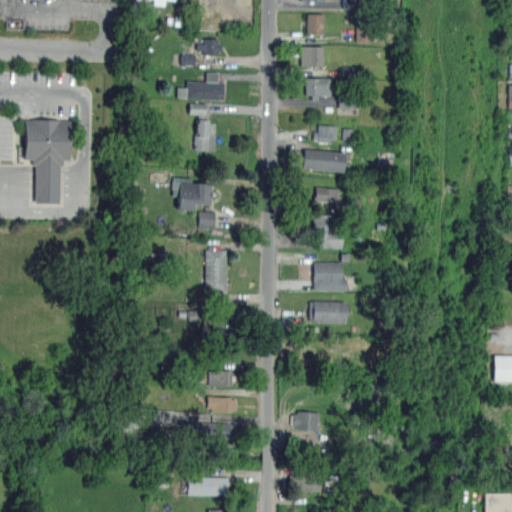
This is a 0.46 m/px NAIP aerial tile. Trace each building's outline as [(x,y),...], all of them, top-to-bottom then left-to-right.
[(342,0),(342,8),(354,8),(354,0),(342,0)] [(323,13),(305,13),(305,33),(322,34),(323,13)] [(355,41),(355,24),(372,25),(372,41),(355,41)] [(218,38),(196,38),(196,54),(218,54),(218,38)] [(299,65),(321,66),(322,45),(299,45),(299,65)] [(343,66),(343,78),(359,79),(360,66),(343,66)] [(221,99),(222,81),(217,80),(217,71),(204,71),(204,80),(185,80),(184,87),(176,86),(175,97),(221,99)] [(304,94),(329,95),(329,77),(304,77),(304,94)] [(338,95),(338,107),(357,108),(357,95),(338,95)] [(193,149),(214,150),(214,121),(205,120),(205,103),(187,102),(187,113),(194,113),(193,149)] [(23,118),(23,159),(33,159),(33,181),(33,202),(58,202),(58,181),(59,159),(68,159),(68,119),(23,118)] [(317,131),(312,131),(311,140),(335,141),(335,125),(317,124),(317,131)] [(343,127),(342,140),(350,140),(351,128),(343,127)] [(343,170),(343,150),(302,149),(301,169),(343,170)] [(209,204),(210,182),(177,181),(176,209),(191,209),(191,204),(209,204)] [(337,201),(337,187),(314,186),(313,200),(337,201)] [(197,226),(213,226),(214,210),(198,210),(197,226)] [(333,213),(311,214),(312,247),(341,247),(341,230),(333,230),(333,213)] [(204,249),(204,294),(225,294),(225,249),(204,249)] [(346,289),(346,278),(341,278),(341,261),(312,261),(312,289),(346,289)] [(345,300),(308,300),(308,321),(345,321),(345,300)] [(511,354),(492,354),(492,380),(511,380),(511,354)] [(230,386),(231,370),(207,369),(207,385),(230,386)] [(235,396),(206,396),(206,410),(235,410),(235,396)] [(317,428),(318,411),(290,410),(290,427),(317,428)] [(231,438),(232,423),(210,422),(209,437),(231,438)] [(319,490),(320,472),(292,472),(291,489),(319,490)] [(227,476),(186,475),(186,493),(226,494),(227,476)] [(508,492),(483,491),(482,511),(500,511),(501,507),(508,507),(508,492)]
